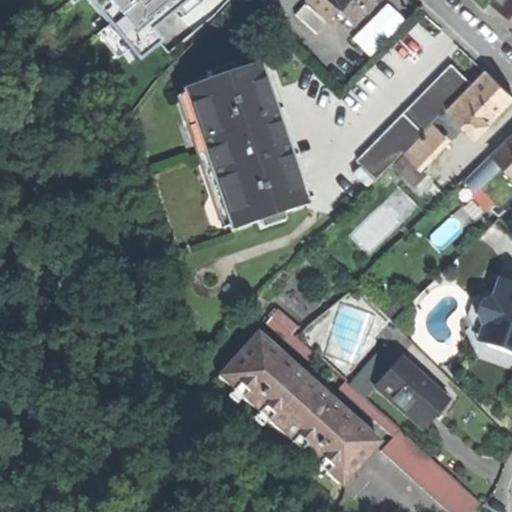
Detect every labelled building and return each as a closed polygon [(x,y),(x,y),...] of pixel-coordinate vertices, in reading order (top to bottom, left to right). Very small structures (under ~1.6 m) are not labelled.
[(85,0),(137,63),(161,43),(152,31),(178,10),(190,0),(85,0)] [(202,1),(200,0),(190,0),(178,10),(183,17),(202,1)] [(309,0),(303,7),(322,23),(332,12),(319,0),(309,0)] [(319,0),(332,12),(350,27),(370,0),(319,0)] [(511,0),(502,0),(497,8),(511,18),(511,0)] [(327,28),(322,23),(303,7),(293,17),(316,38),(327,28)] [(229,231),(305,206),(284,142),(258,64),(182,88),(229,231)] [(353,174),(367,188),(471,84),(452,65),(356,160),(361,165),(353,174)] [(485,71),(406,154),(416,165),(444,136),(452,144),(466,129),(474,137),(511,97),(502,88),(485,71)] [(511,135),(464,181),(475,193),(481,188),(493,201),(496,203),(500,202),(511,190),(511,135)] [(500,218),(507,212),(511,206),(511,190),(500,202),(492,209),(500,218)] [(485,346),(511,355),(511,284),(499,280),(493,294),(492,299),(489,298),(480,303),(475,316),(479,324),(482,326),(491,329),(485,346)] [(511,371),(511,355),(485,346),(476,343),(482,326),(479,324),(475,316),(480,303),(489,298),(492,299),(493,294),(486,292),(474,298),(468,317),(473,327),(466,331),(479,359),(511,371)] [(312,366),(319,359),(292,335),(298,328),(278,310),(266,324),(312,366)] [(476,343),(485,346),(491,329),(482,326),(476,343)] [(287,362),(257,335),(218,377),(339,486),(377,444),(346,416),(287,362)] [(365,397),(374,387),(400,358),(385,346),(350,385),(365,397)] [(400,358),(374,387),(422,429),(435,415),(448,401),(418,375),(411,368),(400,358)] [(417,362),(411,368),(418,375),(424,368),(417,362)] [(345,382),(338,390),(392,439),(381,452),(447,511),(473,511),(481,504),(345,382)]
